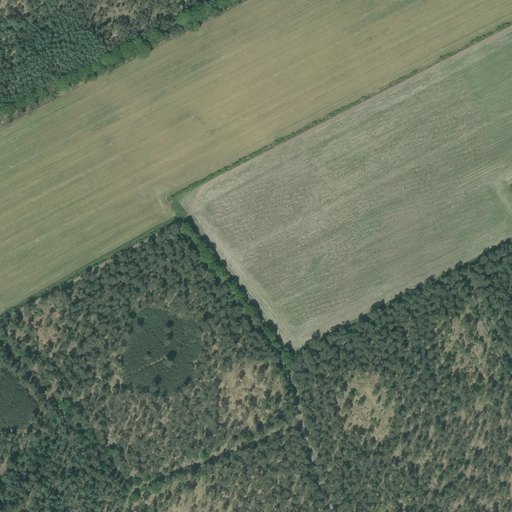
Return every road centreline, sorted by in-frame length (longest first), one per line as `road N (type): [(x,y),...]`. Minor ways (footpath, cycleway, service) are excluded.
road 1 (track): [(511,378),(316,475),(300,422),(126,489),(117,511)]
road 2 (track): [(300,422),(287,362),(185,221),(0,325)]
